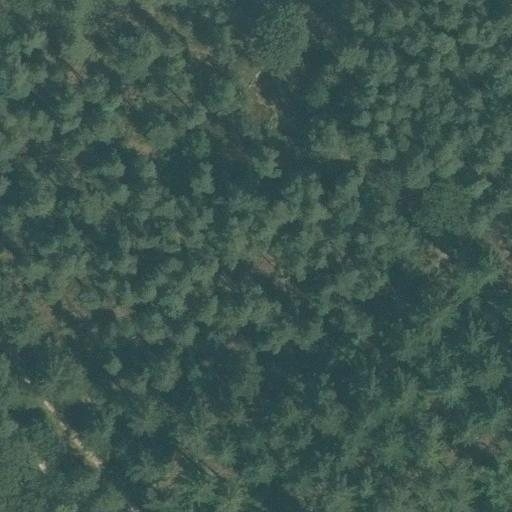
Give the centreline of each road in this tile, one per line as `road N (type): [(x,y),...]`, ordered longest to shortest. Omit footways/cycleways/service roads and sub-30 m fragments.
road 1 (track): [(0,328),(143,511)]
road 2 (track): [(79,511),(0,408)]
